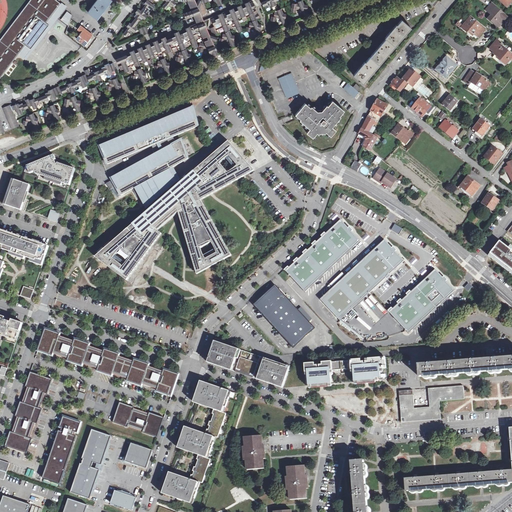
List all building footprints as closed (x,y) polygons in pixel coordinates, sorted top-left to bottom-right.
[(96,0),(88,12),(97,19),(111,0),(96,0)] [(151,8),(153,5),(150,3),(152,0),(145,0),(143,3),(144,4),(143,6),(145,7),(141,12),(144,14),(147,11),(148,11),(151,8)] [(168,0),(167,1),(163,7),(166,10),(169,6),(172,8),(176,3),(173,1),(173,0),(168,0)] [(184,14),(186,19),(194,15),(198,13),(198,11),(195,6),(192,0),(182,0),(184,3),(188,1),(192,11),(184,14)] [(302,12),(306,10),(305,9),(306,9),(306,4),(303,4),(301,0),(299,0),(297,1),(298,3),(292,3),(291,11),(294,11),(295,8),(299,8),(300,9),(299,10),(301,10),(302,12)] [(256,30),(257,31),(261,30),(261,29),(261,24),(258,24),(256,19),(260,17),(255,6),(253,2),(212,20),(214,26),(211,28),(214,35),(218,33),(216,30),(223,27),(226,34),(223,34),(222,38),(220,38),(220,42),(224,43),(224,39),(227,39),(227,41),(229,41),(230,43),(234,41),(234,35),(231,35),(229,29),(232,27),(231,24),(235,22),(239,32),(243,30),(238,20),(250,15),(253,23),(250,22),(249,27),(247,27),(246,31),(251,31),(251,27),(254,28),(254,29),(256,30)] [(492,21),(499,27),(508,17),(492,3),(487,10),(495,17),(492,21)] [(64,8),(59,4),(48,18),(46,17),(43,20),(48,24),(29,48),(19,40),(12,49),(16,52),(25,58),(64,8)] [(281,21),(285,19),(285,18),(285,13),(282,13),(280,8),(276,10),(277,12),(274,11),(273,16),(271,16),(271,20),(274,20),(275,16),(278,17),(278,18),(281,19),(281,21)] [(141,22),(143,19),(146,15),(144,14),(141,12),(138,10),(135,13),(137,14),(135,15),(137,17),(134,22),(137,24),(140,21),(141,22)] [(68,21),(71,15),(66,11),(62,16),(68,21)] [(202,17),(200,12),(198,13),(194,15),(197,23),(198,25),(202,23),(204,23),(204,20),(202,17)] [(470,30),(479,37),(486,29),(471,17),(463,27),(468,32),(470,30)] [(365,60),(361,65),(354,74),(364,83),(379,65),(411,26),(401,19),(397,24),(396,23),(385,36),(386,37),(366,61),(365,60)] [(135,28),(131,25),(128,23),(126,26),(127,27),(126,29),(127,30),(124,35),(127,37),(129,34),(131,35),(133,32),(135,29),(135,28)] [(206,32),(202,23),(198,25),(167,38),(173,52),(177,50),(176,47),(179,45),(183,53),(179,52),(179,57),(176,57),(176,61),(180,61),(184,58),(183,60),(186,60),(186,62),(190,60),(190,59),(191,54),(188,54),(185,47),(188,46),(187,42),(191,41),(193,45),(194,44),(195,46),(197,45),(194,39),(202,36),(203,38),(208,36),(206,32)] [(91,34),(80,25),(77,29),(80,31),(75,38),(83,45),(84,43),(85,44),(88,40),(87,39),(91,34)] [(217,38),(206,32),(208,36),(208,37),(216,41),(217,38)] [(75,50),(79,45),(67,36),(64,41),(75,50)] [(209,52),(214,50),(209,39),(204,41),(206,43),(200,42),(199,51),(203,52),(203,48),(206,48),(206,50),(209,50),(209,52)] [(500,60),(505,64),(511,55),(511,54),(501,45),(503,44),(498,39),(490,48),(495,53),(501,59),(500,60)] [(141,79),(142,81),(146,79),(145,77),(146,73),(143,73),(139,63),(143,61),(143,63),(147,61),(148,65),(149,64),(149,66),(152,66),(152,65),(151,65),(151,63),(153,62),(151,59),(155,57),(154,56),(158,54),(161,62),(158,62),(157,66),(155,66),(154,70),(158,70),(159,67),(162,67),(162,68),(164,68),(165,71),(169,69),(168,68),(169,63),(166,63),(162,53),(166,51),(162,41),(119,59),(122,65),(119,67),(121,70),(126,68),(125,72),(130,74),(131,69),(129,68),(130,66),(135,64),(138,72),(134,72),(133,76),(131,76),(130,80),(134,81),(135,77),(139,77),(139,78),(141,79)] [(260,71),(310,50),(307,48),(306,47),(303,44),(302,45),(267,60),(266,61),(265,61),(264,62),(263,62),(263,63),(262,64),(261,65),(261,66),(260,67),(260,68),(259,69),(259,70),(259,71),(259,72),(260,71)] [(437,70),(446,78),(457,66),(447,58),(437,70)] [(108,72),(112,70),(116,69),(113,62),(109,63),(109,62),(105,64),(105,65),(104,66),(104,68),(99,70),(100,74),(105,72),(106,73),(108,72)] [(98,79),(102,77),(100,74),(99,70),(98,69),(94,71),(95,72),(93,73),(93,75),(91,76),(88,69),(85,70),(87,74),(90,81),(94,79),(94,80),(98,79)] [(403,79),(413,87),(422,77),(416,72),(414,74),(410,70),(403,79)] [(278,78),(286,98),(300,92),(291,72),(278,78)] [(479,88),(484,91),(489,82),(476,74),(476,75),(470,72),(464,82),(469,86),(471,83),(479,88)] [(83,85),(86,84),(86,83),(90,81),(87,74),(83,75),(79,77),(80,78),(77,79),(78,82),(73,84),(74,87),(79,85),(79,87),(83,85)] [(422,77),(413,87),(415,89),(424,79),(422,77)] [(118,91),(122,89),(121,88),(121,83),(119,83),(117,78),(113,79),(114,82),(111,81),(110,86),(108,86),(107,89),(111,90),(112,86),(115,87),(115,88),(117,89),(118,91)] [(396,87),(401,91),(404,88),(405,89),(409,92),(413,87),(403,79),(401,80),(398,78),(391,85),(395,88),(396,87)] [(68,92),(71,91),(75,89),(74,87),(73,84),(72,81),(68,83),(68,84),(66,85),(67,87),(61,89),(60,85),(56,87),(59,94),(67,91),(68,92)] [(359,92),(348,82),(343,88),(355,97),(359,92)] [(96,97),(97,99),(101,98),(100,97),(101,92),(98,91),(96,86),(92,88),(93,91),(90,90),(89,95),(87,95),(86,98),(90,99),(90,95),(94,96),(94,97),(96,97)] [(55,96),(59,94),(56,87),(52,89),(49,90),(49,92),(47,93),(48,95),(42,97),(44,101),(48,99),(49,100),(52,99),(56,97),(55,96)] [(75,107),(76,108),(80,106),(79,106),(80,105),(81,101),(77,100),(75,95),(71,97),(72,100),(66,98),(64,107),(68,108),(69,104),(73,105),(73,106),(75,107)] [(443,105),(451,112),(459,101),(452,95),(443,105)] [(32,106),(32,107),(36,105),(40,104),(40,103),(44,101),(42,97),(37,99),(36,97),(33,98),(33,97),(29,98),(25,99),(27,103),(29,107),(32,106)] [(378,100),(369,117),(378,122),(387,106),(378,100)] [(339,115),(344,110),(332,101),(328,105),(327,104),(322,110),(317,111),(311,106),(310,107),(305,102),(295,114),(300,119),(299,120),(309,128),(306,132),(312,137),(316,133),(319,134),(319,133),(324,132),(325,133),(326,132),(330,136),(336,130),(332,127),(341,116),(339,115)] [(415,111),(423,117),(431,108),(423,101),(415,111)] [(14,105),(11,106),(12,110),(15,108),(17,113),(21,112),(25,110),(24,109),(29,107),(27,103),(21,106),(20,104),(18,104),(18,103),(14,105)] [(54,115),(55,117),(59,116),(58,115),(59,110),(56,109),(54,104),(50,105),(51,108),(48,108),(47,112),(45,112),(44,116),(48,116),(49,113),(52,113),(52,115),(54,115)] [(10,105),(3,108),(12,129),(19,126),(10,105)] [(151,144),(173,137),(197,127),(198,127),(196,117),(194,107),(192,108),(101,146),(107,163),(116,159),(151,144)] [(442,111),(437,117),(442,121),(447,116),(442,111)] [(34,126),(38,124),(37,123),(38,118),(35,118),(33,113),(31,113),(29,114),(30,117),(27,117),(26,121),(24,121),(23,125),(27,125),(28,122),(32,122),(31,124),(33,124),(34,126)] [(376,126),(378,122),(369,117),(362,129),(369,132),(373,124),(376,126)] [(453,138),(458,131),(445,120),(440,127),(453,138)] [(484,134),(490,126),(481,120),(475,129),(479,133),(480,132),(484,134)] [(393,134),(404,143),(409,138),(410,139),(414,135),(409,131),(409,132),(407,131),(399,125),(393,134)] [(362,129),(359,134),(366,138),(367,140),(365,144),(364,147),(360,154),(374,163),(378,156),(375,154),(370,150),(378,138),(369,132),(362,129)] [(465,137),(468,133),(463,129),(460,133),(465,137)] [(366,138),(359,134),(358,136),(365,140),(362,145),(364,147),(365,144),(367,140),(366,138)] [(173,137),(151,144),(155,155),(176,143),(173,137)] [(182,140),(176,143),(155,155),(107,183),(117,198),(135,188),(174,167),(188,159),(182,140)] [(230,255),(200,199),(206,196),(210,194),(248,173),(253,170),(251,168),(229,143),(219,151),(183,183),(149,212),(102,253),(98,257),(108,265),(127,279),(161,233),(156,229),(179,208),(191,250),(198,272),(209,266),(230,255)] [(485,156),(489,159),(494,164),(502,154),(492,147),(485,156)] [(26,167),(24,172),(38,176),(37,181),(51,186),(68,191),(75,169),(58,163),(54,155),(26,167)] [(355,160),(350,168),(357,171),(362,164),(355,160)] [(149,212),(183,183),(174,167),(135,188),(149,212)] [(380,169),(374,179),(382,184),(383,183),(391,188),(397,180),(380,169)] [(471,198),(480,186),(468,177),(459,188),(471,198)] [(32,196),(35,187),(21,182),(13,179),(4,204),(27,212),(32,196)] [(483,203),(493,210),(499,200),(488,194),(483,203)] [(60,212),(51,209),(48,219),(57,222),(58,219),(59,217),(60,212)] [(305,292),(360,241),(341,220),(326,234),(323,237),(317,242),(308,251),(298,259),(289,268),(286,271),(305,292)] [(395,224),(391,230),(399,235),(402,231),(403,229),(395,224)] [(0,229),(0,254),(7,257),(10,258),(25,263),(41,268),(49,246),(0,229)] [(511,244),(503,238),(488,255),(511,274),(511,244)] [(385,240),(320,299),(340,320),(386,278),(390,274),(404,261),(396,251),(392,248),(385,240)] [(308,251),(317,242),(316,241),(307,249),(308,251)] [(289,268),(298,259),(297,258),(288,267),(289,268)] [(0,286),(5,273),(8,262),(0,259),(0,286)] [(393,309),(389,312),(409,333),(455,290),(446,281),(443,277),(435,269),(411,292),(408,295),(402,300),(398,304),(393,309)] [(469,283),(464,288),(468,291),(473,287),(469,283)] [(33,292),(34,290),(24,286),(21,295),(31,299),(32,295),(33,294),(33,292)] [(259,305),(257,307),(294,347),(314,328),(309,322),(298,310),(277,288),(276,290),(274,288),(257,303),(259,305)] [(301,307),(298,310),(309,322),(312,319),(301,307)] [(0,315),(0,335),(17,341),(23,323),(0,315)] [(60,334),(45,329),(38,351),(53,356),(53,353),(54,352),(69,357),(68,358),(68,361),(82,366),(83,363),(84,362),(99,367),(98,369),(97,371),(112,376),(113,374),(113,372),(128,377),(128,379),(127,381),(142,386),(143,384),(143,382),(158,387),(157,389),(157,391),(172,396),(179,374),(164,369),(163,372),(163,373),(148,368),(148,366),(149,364),(135,359),(134,361),(133,363),(118,358),(119,356),(120,354),(105,349),(104,351),(103,353),(89,348),(89,346),(90,344),(75,339),(74,341),(74,343),(59,338),(59,336),(60,334)] [(242,350),(243,347),(215,338),(207,362),(219,366),(234,371),(242,350)] [(259,379),(266,358),(258,356),(242,350),(234,371),(259,379)] [(424,374),(511,366),(511,353),(422,361),(424,374)] [(266,358),(259,379),(275,385),(281,387),(287,389),(295,364),(271,356),(267,355),(266,358)] [(386,358),(354,360),(356,382),(378,380),(387,379),(386,358)] [(333,362),(335,383),(356,382),(354,360),(333,362)] [(335,383),(333,362),(305,364),(307,385),(321,384),(335,383)] [(42,376),(31,372),(26,387),(30,388),(24,403),(21,402),(16,416),(19,418),(14,433),(11,431),(6,446),(27,453),(32,439),(29,437),(34,423),(37,424),(42,409),(40,408),(39,408),(44,393),(45,393),(48,394),(53,379),(42,376)] [(215,410),(224,413),(232,392),(201,381),(200,386),(198,391),(194,403),(215,410)] [(413,389),(398,390),(401,423),(443,420),(443,413),(442,401),(465,399),(464,385),(428,387),(430,406),(415,407),(413,389)] [(121,402),(114,422),(157,437),(164,417),(121,402)] [(227,414),(224,413),(215,410),(207,434),(216,437),(218,438),(227,414)] [(44,477),(61,483),(78,434),(71,432),(72,429),(78,431),(82,421),(65,415),(62,424),(68,426),(65,433),(60,431),(44,477)] [(199,455),(209,458),(216,437),(207,434),(185,427),(184,431),(182,437),(178,448),(199,455)] [(80,464),(70,492),(90,499),(112,437),(92,430),(82,459),(83,459),(82,464),(80,464)] [(244,435),(247,469),(266,468),(264,434),(244,435)] [(132,443),(125,461),(147,469),(153,450),(132,443)] [(190,479),(201,483),(203,483),(211,459),(209,458),(199,455),(190,479)] [(0,479),(4,480),(10,463),(0,459),(0,479)] [(371,511),(368,459),(351,460),(355,511),(371,511)] [(288,466),(291,499),(309,498),(306,465),(288,466)] [(511,469),(406,477),(407,491),(511,481),(511,469)] [(193,504),(201,483),(190,479),(173,473),(170,472),(168,477),(167,482),(163,493),(193,504)] [(133,510),(136,496),(113,490),(110,504),(133,510)] [(28,511),(31,503),(4,494),(0,506),(0,511),(28,511)] [(85,511),(88,505),(69,499),(63,511),(85,511)]
